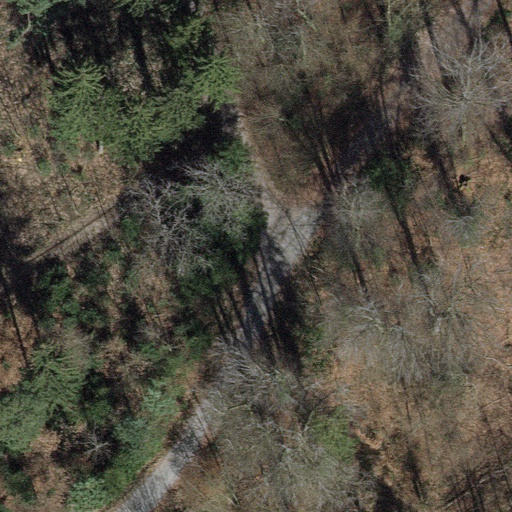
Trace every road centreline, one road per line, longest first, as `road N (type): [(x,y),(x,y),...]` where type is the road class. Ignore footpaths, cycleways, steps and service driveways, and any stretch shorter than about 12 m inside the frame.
road 1 (track): [(272,299),(480,0)]
road 2 (track): [(182,0),(273,220),(272,299)]
road 3 (track): [(272,299),(245,369),(139,511)]
